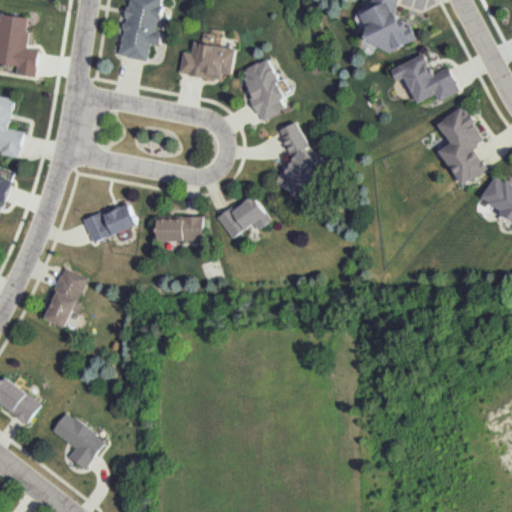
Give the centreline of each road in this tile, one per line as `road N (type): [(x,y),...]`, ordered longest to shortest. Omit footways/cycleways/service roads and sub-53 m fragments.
road 1 (residential): [(80,91),(215,120),(222,143),(211,177),(180,182),(69,151)]
road 2 (residential): [(0,322),(27,274),(69,151),(93,0)]
